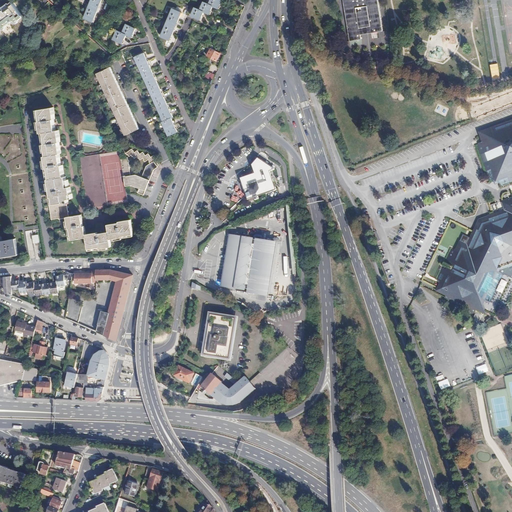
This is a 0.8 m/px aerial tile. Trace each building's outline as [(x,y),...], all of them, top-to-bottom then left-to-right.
[(91,0),(84,18),(93,22),(101,0),(91,0)] [(222,0),(221,0),(210,0),(209,4),(204,1),(200,9),(195,7),(191,16),(201,20),(205,12),(210,14),(213,6),(218,8),(222,0)] [(376,0),(341,0),(349,43),(360,41),(360,36),(382,32),(376,0)] [(15,21),(21,16),(12,3),(9,5),(8,4),(3,8),(1,6),(0,6),(0,26),(2,26),(2,27),(14,19),(15,21)] [(181,12),(173,8),(161,36),(169,40),(181,12)] [(136,28),(126,24),(123,32),(117,30),(113,39),(122,43),(127,34),(132,37),(136,28)] [(220,53),(210,47),(206,55),(216,60),(220,53)] [(144,53),(135,57),(164,121),(162,122),(168,136),(178,132),(171,118),(173,117),(144,53)] [(111,67),(97,73),(126,135),(140,128),(111,67)] [(63,82),(69,78),(61,70),(56,75),(63,82)] [(205,77),(212,81),(215,74),(208,71),(205,77)] [(54,108),(39,110),(40,122),(39,122),(41,133),(44,133),(46,144),(44,145),(46,157),(44,157),(46,168),(48,168),(49,179),(48,179),(51,197),(52,197),(53,204),(49,205),(51,219),(58,218),(58,214),(68,212),(67,204),(68,204),(67,199),(70,199),(69,194),(70,194),(69,187),(68,187),(66,177),(65,177),(63,166),(64,165),(63,162),(61,162),(60,154),(62,154),(61,145),(62,145),(62,141),(60,142),(59,130),(56,131),(55,123),(58,123),(57,119),(55,119),(54,108)] [(511,121),(479,133),(483,146),(487,145),(483,136),(511,125),(511,121)] [(511,125),(483,136),(487,145),(483,146),(479,148),(487,173),(492,171),(495,170),(499,181),(508,178),(510,181),(511,184),(511,183),(511,204),(506,206),(508,214),(505,215),(484,222),(482,223),(473,241),(464,237),(459,245),(461,246),(458,253),(452,250),(448,258),(437,281),(440,282),(443,284),(440,292),(447,295),(446,298),(444,301),(449,303),(475,315),(476,313),(478,310),(486,314),(499,320),(500,320),(511,323),(511,125)] [(132,149),(125,153),(126,155),(127,155),(128,157),(130,156),(131,157),(132,157),(133,159),(135,157),(136,159),(137,159),(138,161),(140,159),(142,161),(141,161),(142,162),(146,160),(147,162),(146,163),(147,165),(145,167),(141,177),(135,175),(130,176),(128,163),(129,163),(128,160),(127,158),(120,159),(123,173),(125,188),(131,187),(139,189),(137,193),(144,196),(152,170),(156,167),(156,166),(158,165),(154,160),(156,159),(153,155),(151,157),(148,154),(146,156),(143,152),(140,154),(138,151),(135,152),(132,149)] [(246,201),(257,197),(276,192),(270,172),(273,171),(273,168),(259,157),(251,165),(254,173),(239,178),(245,197),(246,201)] [(497,186),(510,181),(508,178),(499,181),(495,170),(492,171),(497,186)] [(506,206),(511,204),(511,200),(501,204),(505,215),(508,214),(506,206)] [(81,214),(66,217),(68,229),(69,228),(71,240),(86,238),(88,249),(99,248),(99,249),(111,247),(110,239),(121,238),(121,236),(132,235),(130,220),(119,221),(118,220),(115,220),(115,223),(107,224),(108,232),(100,233),(100,230),(96,231),(97,232),(86,234),(84,226),(85,226),(85,222),(83,222),(81,214)] [(268,288),(274,243),(269,243),(255,241),(254,245),(251,244),(251,242),(243,241),(243,239),(230,237),(232,245),(231,253),(227,252),(222,287),(244,291),(245,287),(248,287),(248,291),(267,294),(267,296),(272,297),(273,289),(268,288)] [(0,256),(9,255),(10,256),(18,254),(15,238),(7,240),(0,241),(0,256)] [(273,289),(279,244),(274,243),(268,288),(273,289)] [(110,269),(96,270),(96,279),(110,279),(116,281),(108,312),(101,310),(95,332),(115,340),(133,275),(110,269)] [(66,279),(72,280),(73,273),(68,272),(67,274),(53,276),(53,280),(54,282),(34,284),(34,282),(27,283),(26,281),(19,282),(19,280),(11,280),(11,276),(3,276),(4,292),(12,295),(11,289),(19,288),(20,292),(28,291),(28,293),(35,292),(35,295),(58,292),(57,286),(65,285),(64,280),(66,279)] [(75,283),(92,282),(92,272),(75,272),(75,280),(75,283)] [(440,292),(443,284),(440,282),(435,293),(446,298),(447,295),(440,292)] [(484,324),(487,319),(477,314),(474,319),(476,320),(474,324),(481,327),(483,324),(484,324)] [(229,360),(237,321),(211,316),(210,322),(205,325),(209,329),(207,341),(202,344),(205,349),(204,355),(229,360)] [(41,332),(43,323),(37,320),(35,327),(35,330),(41,332)] [(27,336),(28,334),(30,325),(26,324),(26,323),(17,321),(15,329),(24,331),(23,335),(27,336)] [(76,345),(77,337),(71,336),(70,340),(69,344),(76,345)] [(63,351),(65,340),(55,337),(53,348),(52,348),(52,349),(55,350),(53,356),(54,357),(54,356),(63,357),(64,352),(63,351)] [(45,354),(47,347),(43,346),(44,342),(40,341),(39,345),(32,343),(30,350),(41,353),(41,354),(43,354),(45,354)] [(106,352),(103,350),(99,350),(94,354),(91,360),(89,367),(87,367),(87,369),(89,370),(87,374),(106,379),(109,365),(109,358),(106,352)] [(21,380),(37,382),(39,368),(26,367),(26,363),(0,360),(0,383),(2,384),(2,385),(21,380)] [(477,366),(478,374),(488,372),(487,364),(477,366)] [(218,365),(211,374),(225,384),(231,390),(239,383),(218,365)] [(179,366),(174,375),(189,382),(193,373),(179,366)] [(75,386),(77,373),(67,371),(65,387),(75,387),(75,386)] [(225,384),(211,374),(202,386),(214,396),(225,384)] [(47,381),(47,376),(43,376),(42,381),(38,381),(38,391),(50,391),(51,382),(47,381)] [(231,390),(225,384),(214,396),(217,401),(220,403),(224,404),(231,405),(237,403),(241,401),(256,389),(249,381),(246,378),(239,383),(231,390)] [(441,389),(451,386),(448,379),(439,382),(441,389)] [(101,398),(104,387),(96,386),(96,388),(92,388),(92,384),(91,384),(91,385),(89,385),(89,387),(86,387),(86,400),(98,400),(101,398)] [(77,386),(75,386),(75,387),(74,392),(76,393),(76,396),(82,397),(83,387),(79,387),(79,385),(77,385),(77,386)] [(17,397),(50,398),(50,397),(35,396),(35,395),(32,395),(32,390),(31,390),(32,388),(20,387),(17,397)] [(52,450),(43,448),(41,454),(50,457),(52,450)] [(75,468),(79,469),(80,465),(73,463),(74,461),(81,463),(82,458),(80,455),(59,451),(56,465),(64,466),(65,466),(75,468)] [(40,473),(46,475),(47,472),(49,466),(44,464),(44,463),(40,461),(37,470),(40,472),(40,473)] [(26,474),(0,465),(0,480),(21,487),(26,474)] [(49,472),(61,476),(65,466),(64,466),(62,472),(50,469),(49,472)] [(110,483),(117,480),(113,469),(104,472),(105,474),(97,478),(98,479),(90,482),(94,493),(103,490),(102,488),(110,485),(110,483)] [(152,469),(150,477),(164,481),(166,474),(163,473),(163,472),(152,469)] [(62,492),(67,483),(58,479),(54,489),(62,492)] [(126,487),(125,491),(134,494),(138,482),(129,479),(127,484),(125,483),(124,486),(126,487)] [(52,497),(53,493),(41,488),(40,492),(52,497)] [(137,502),(119,496),(119,498),(136,505),(137,502)] [(50,506),(59,510),(60,508),(61,508),(62,505),(61,505),(62,502),(57,500),(58,499),(54,497),(50,506)] [(215,511),(213,508),(212,506),(207,502),(199,511),(215,511)]
